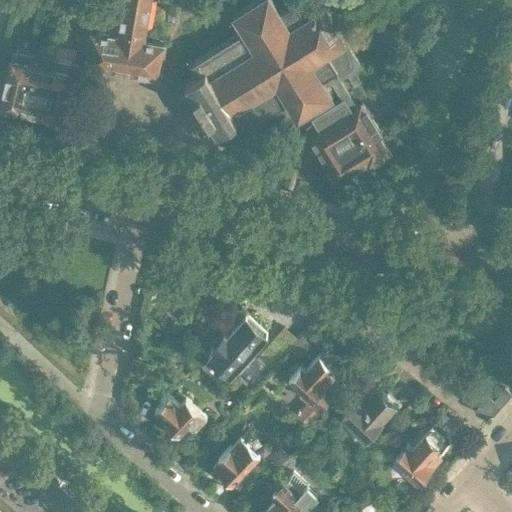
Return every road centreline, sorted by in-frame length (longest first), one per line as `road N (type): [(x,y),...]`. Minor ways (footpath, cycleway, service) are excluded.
road 1 (residential): [(204,511),(100,418),(147,204)]
road 2 (residential): [(480,421),(353,311),(359,251)]
road 3 (tertiary): [(359,251),(147,204)]
road 4 (residential): [(454,252),(511,58)]
road 5 (tertiary): [(147,204),(7,172)]
